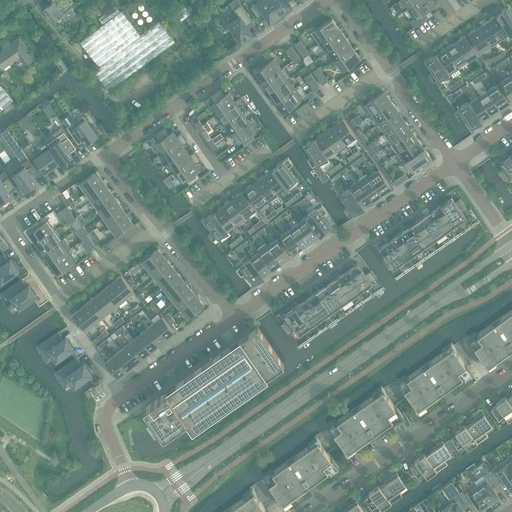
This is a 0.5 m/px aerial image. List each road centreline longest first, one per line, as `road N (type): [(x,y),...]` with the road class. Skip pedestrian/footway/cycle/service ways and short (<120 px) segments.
road 1 (tertiary): [(511,246),(154,490)]
road 2 (tertiary): [(163,504),(430,312),(511,263)]
road 3 (residential): [(455,163),(235,315)]
road 4 (residential): [(307,511),(511,366)]
road 5 (residential): [(175,106),(326,0)]
road 6 (residential): [(235,315),(120,397)]
road 7 (residential): [(57,298),(159,224)]
road 8 (residential): [(4,226),(105,155)]
